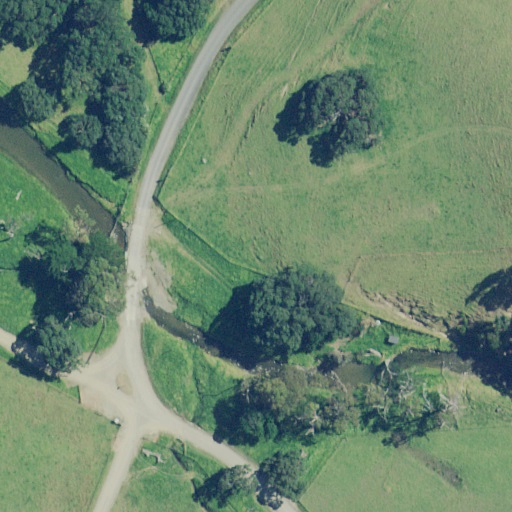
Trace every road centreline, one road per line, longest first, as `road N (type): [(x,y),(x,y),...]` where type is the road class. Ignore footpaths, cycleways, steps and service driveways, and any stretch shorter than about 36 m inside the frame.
road 1 (unclassified): [(245,0),(198,66),(147,188),(137,235),(137,357),(151,399),(243,465),(287,511)]
road 2 (track): [(171,124),(235,123),(270,69),(349,14),(385,0)]
